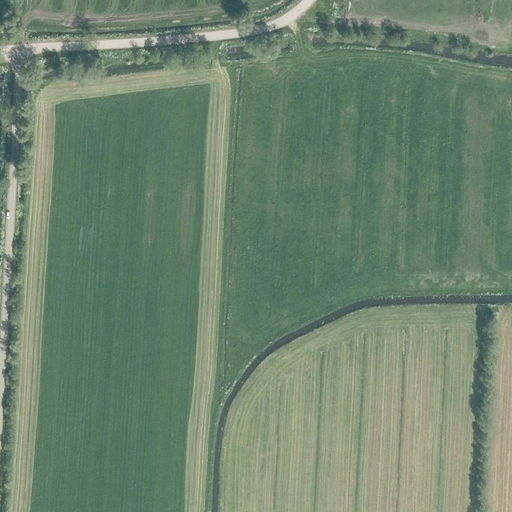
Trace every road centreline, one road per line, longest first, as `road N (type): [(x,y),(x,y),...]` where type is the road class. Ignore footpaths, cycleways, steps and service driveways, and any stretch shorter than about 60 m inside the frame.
road 1 (unclassified): [(0,366),(21,48)]
road 2 (unclassified): [(21,48),(245,32),(275,24),(308,0)]
